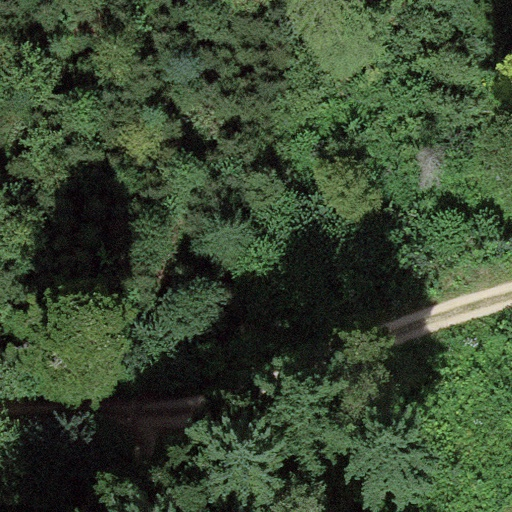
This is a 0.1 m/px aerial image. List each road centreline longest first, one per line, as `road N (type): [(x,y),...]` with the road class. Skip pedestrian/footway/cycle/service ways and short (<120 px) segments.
road 1 (track): [(511,294),(460,307),(257,391),(0,425)]
road 2 (track): [(164,511),(257,391)]
